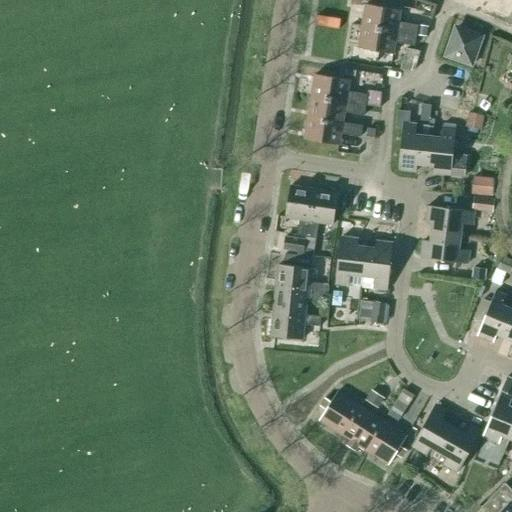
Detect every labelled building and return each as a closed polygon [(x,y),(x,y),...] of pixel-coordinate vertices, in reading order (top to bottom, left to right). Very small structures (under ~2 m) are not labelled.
[(365,4),(362,26),(416,35),(418,25),(398,22),(400,10),(365,4)] [(418,25),(416,35),(425,37),(427,26),(418,25)] [(414,46),(416,35),(362,26),(358,48),(392,54),(394,42),(414,46)] [(456,28),(446,55),(471,65),(481,37),(456,28)] [(315,74),(311,96),(365,105),(367,95),(347,92),(349,80),(315,74)] [(364,115),(365,105),(311,96),(308,117),(342,123),(344,112),(364,115)] [(402,128),(403,123),(409,123),(410,112),(398,111),(396,127),(402,128)] [(484,115),(471,113),(468,112),(465,126),(481,129),(484,115)] [(342,123),(308,117),(304,139),(338,145),(340,133),(360,136),(361,126),(342,123)] [(417,164),(425,165),(428,136),(416,135),(417,124),(409,123),(403,123),(402,128),(398,169),(416,171),(417,164)] [(428,136),(425,165),(433,166),(432,173),(464,176),(466,156),(452,154),(455,129),(442,127),(440,137),(428,136)] [(493,179),(472,177),(471,193),(491,195),(493,179)] [(299,219),(296,235),(306,237),(314,190),(290,186),(285,217),(299,219)] [(337,194),(314,190),(306,237),(315,238),(318,222),(333,224),(337,194)] [(472,210),(492,213),(494,199),(474,196),(472,210)] [(433,224),(432,232),(460,236),(462,223),(472,225),(473,212),(427,205),(425,223),(433,224)] [(460,236),(432,232),(431,241),(423,240),(421,258),(467,264),(469,250),(458,249),(460,236)] [(305,239),(284,236),(283,249),(304,251),(305,239)] [(313,250),(315,238),(306,237),(304,249),(313,250)] [(350,275),(362,276),(366,247),(358,246),(358,239),(341,237),(335,283),(348,285),(350,275)] [(366,247),(362,276),(375,278),(374,288),(387,289),(393,243),(375,241),(375,248),(366,247)] [(278,264),(276,288),(322,293),(323,284),(308,282),(310,268),(296,266),(298,255),(285,253),(284,265),(278,264)] [(509,274),(511,266),(511,260),(502,257),(497,269),(509,274)] [(473,268),(472,278),(484,279),(485,269),(473,268)] [(276,288),(273,312),(305,315),(306,301),(321,303),(322,293),(276,288)] [(340,307),(342,292),(333,291),(332,306),(340,307)] [(496,334),(504,338),(511,319),(511,309),(503,305),(506,296),(495,291),(477,335),(493,342),(496,334)] [(386,304),(383,303),(372,302),(370,322),(383,323),(386,304)] [(320,316),(305,315),(273,312),(271,336),(302,339),(303,324),(319,325),(320,316)] [(507,376),(501,391),(511,395),(511,377),(508,375),(507,376)] [(378,408),(384,398),(372,390),(365,400),(378,408)] [(318,420),(342,435),(360,406),(337,391),(330,401),(325,398),(319,406),(325,409),(318,420)] [(511,406),(509,405),(511,397),(511,395),(501,391),(482,436),(498,443),(501,435),(509,439),(511,432),(511,406)] [(430,448),(438,452),(453,426),(441,419),(446,411),(435,404),(411,446),(426,454),(430,448)] [(398,421),(404,411),(393,405),(387,414),(398,421)] [(383,421),(360,406),(342,435),(350,440),(346,445),(354,450),(357,445),(365,450),(383,421)] [(453,426),(438,452),(446,457),(442,463),(456,472),(481,430),(458,417),(453,426)] [(383,421),(365,450),(388,464),(395,454),(401,458),(406,450),(400,446),(407,435),(383,421)] [(511,511),(511,510),(507,505),(511,500),(511,490),(505,483),(480,508),(484,511),(511,511)]
